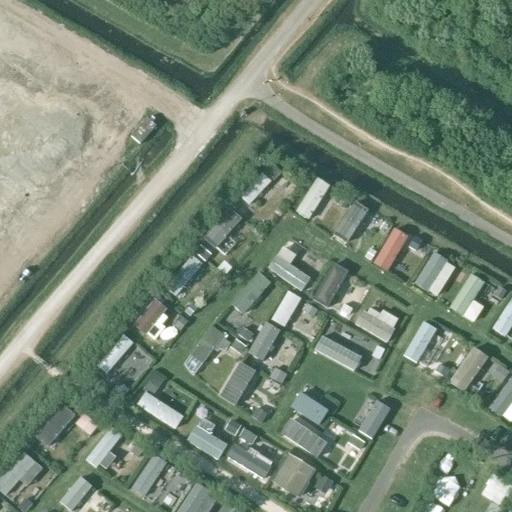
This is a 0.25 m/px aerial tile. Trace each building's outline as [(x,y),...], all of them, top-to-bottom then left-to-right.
[(240,196),(251,206),(273,181),(263,172),(240,196)] [(297,210),(309,218),(330,185),(317,177),(297,210)] [(375,261),(387,268),(408,235),(396,227),(375,261)] [(167,287),(179,295),(203,265),(192,256),(167,287)] [(313,300),(325,307),(345,273),(333,266),(313,300)] [(230,302),(242,312),(268,281),(256,271),(230,302)] [(450,307),(462,314),(483,281),(470,274),(450,307)] [(247,352),(260,360),(278,331),(265,323),(247,352)] [(403,356),(415,364),(436,331),(424,323),(403,356)] [(99,365),(110,373),(134,343),(123,334),(99,365)] [(490,408),(502,416),(511,399),(511,375),(490,408)] [(359,430),(371,438),(389,409),(376,401),(359,430)] [(39,436),(50,444),(74,413),(63,405),(39,436)] [(85,461),(98,470),(122,435),(110,426),(85,461)] [(0,481),(0,488),(9,495),(34,460),(21,451),(0,481)] [(271,481),(298,498),(315,469),(289,453),(271,481)] [(133,487),(145,495),(166,463),(153,455),(133,487)] [(177,511),(194,511),(209,490),(197,482),(177,511)]
